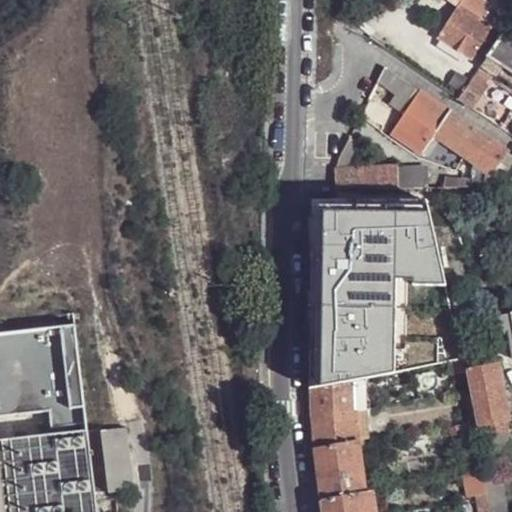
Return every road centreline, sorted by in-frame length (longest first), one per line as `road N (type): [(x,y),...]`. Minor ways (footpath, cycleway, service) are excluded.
road 1 (residential): [(297,511),(286,392),(293,118)]
road 2 (unclassified): [(293,118),(319,118),(334,108),(358,62),(381,54),(511,147)]
